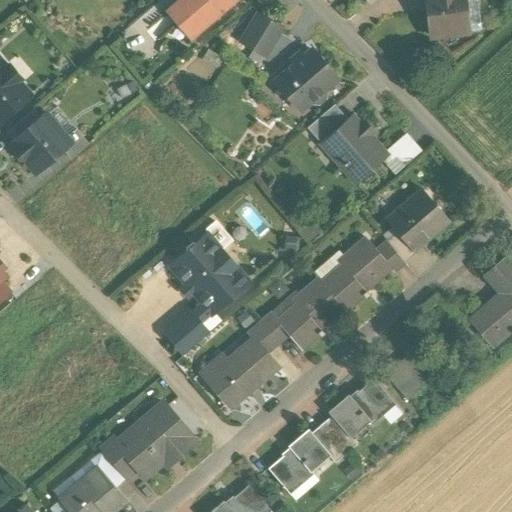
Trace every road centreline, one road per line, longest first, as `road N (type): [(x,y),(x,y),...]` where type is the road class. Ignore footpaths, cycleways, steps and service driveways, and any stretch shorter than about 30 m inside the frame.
road 1 (residential): [(236,441),(511,220)]
road 2 (residential): [(236,441),(0,203)]
road 3 (residential): [(309,0),(511,213)]
